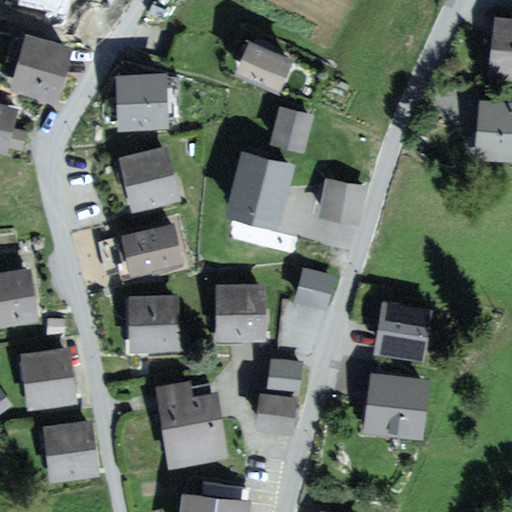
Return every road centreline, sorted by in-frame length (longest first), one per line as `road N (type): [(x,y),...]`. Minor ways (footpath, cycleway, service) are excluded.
road 1 (residential): [(120,511),(49,164),(74,105),(143,0)]
road 2 (residential): [(458,0),(394,145),(288,511)]
